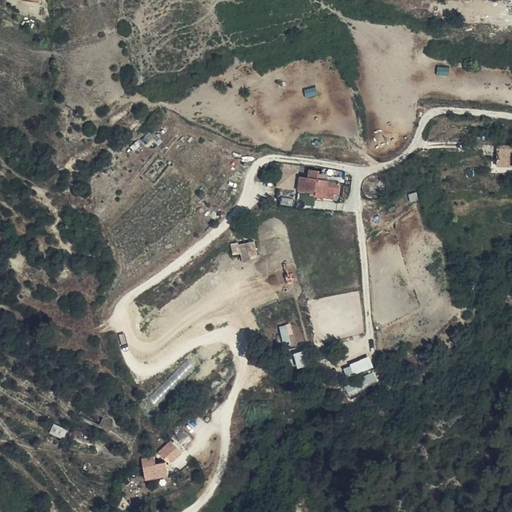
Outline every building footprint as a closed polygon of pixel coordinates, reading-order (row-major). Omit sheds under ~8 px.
[(511,145),(497,146),(497,166),(511,165),(511,145)] [(297,173),(298,166),(283,164),(282,166),(276,166),(275,173),(281,174),(280,178),(293,181),(294,172),(297,173)] [(319,179),(320,175),(320,172),(310,170),(308,177),(301,177),(299,190),(315,192),(315,195),(338,199),(340,182),(327,180),(319,179)] [(279,207),(292,208),(293,200),(280,198),(279,207)] [(233,243),(234,260),(258,258),(256,240),(233,243)] [(365,335),(365,327),(323,329),(323,338),(365,335)] [(348,375),(374,365),(370,355),(344,365),(348,375)] [(312,367),(309,358),(293,364),(295,369),(301,366),(303,371),(312,367)] [(362,384),(370,380),(366,371),(358,375),(362,384)] [(180,455),(167,444),(159,454),(165,460),(168,457),(174,462),(180,455)] [(153,457),(142,460),(147,479),(170,472),(166,460),(155,463),(153,457)]
